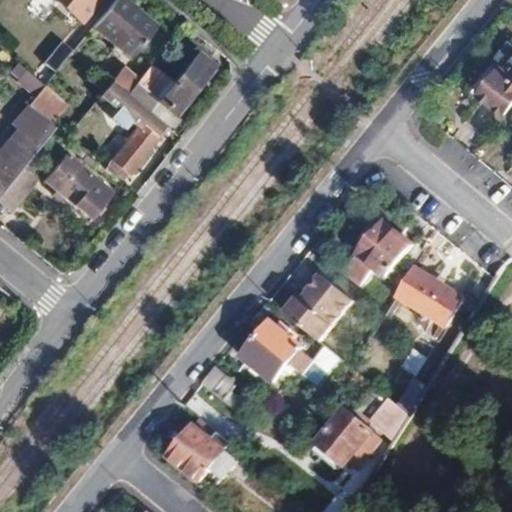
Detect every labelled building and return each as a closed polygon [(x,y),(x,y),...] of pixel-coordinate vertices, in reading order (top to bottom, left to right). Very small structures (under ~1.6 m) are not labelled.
[(99,0),(52,0),(81,23),(99,0)] [(155,28),(119,0),(112,0),(91,27),(130,59),(155,28)] [(174,35),(163,26),(148,45),(159,54),(174,35)] [(511,41),(509,39),(471,83),(505,112),(511,104),(511,41)] [(60,42),(43,63),(54,71),(71,50),(60,42)] [(174,116),(213,67),(196,53),(170,86),(148,68),(139,80),(127,95),(149,113),(157,103),(174,116)] [(18,63),(8,74),(29,95),(40,84),(18,63)] [(112,82),(127,95),(139,80),(124,67),(112,82)] [(127,95),(112,82),(99,97),(114,109),(127,95)] [(149,113),(127,95),(114,109),(118,113),(111,120),(125,133),(132,125),(139,131),(114,162),(127,174),(167,128),(149,113)] [(0,199),(27,167),(42,148),(28,136),(0,168),(0,199)] [(67,158),(45,184),(83,215),(103,194),(79,174),(82,170),(67,158)] [(27,167),(0,199),(0,202),(13,213),(41,179),(27,167)] [(385,226),(375,238),(369,233),(360,243),(366,248),(343,275),(359,289),(373,272),(384,282),(412,248),(385,226)] [(412,273),(392,304),(444,337),(464,306),(412,273)] [(297,302),(285,317),(320,345),(353,305),(321,278),(307,296),(308,297),(301,305),(297,302)] [(271,325),(257,342),(288,367),(295,372),(302,378),(313,365),(300,354),(302,351),(271,325)] [(288,367),(257,342),(242,360),(247,364),(239,374),(260,391),(267,381),(273,386),(283,374),(288,367)] [(401,367),(417,376),(428,357),(413,348),(401,367)] [(247,395),(216,369),(202,386),(233,412),(247,395)] [(395,440),(411,415),(386,398),(369,423),(395,440)] [(343,472),(345,473),(375,437),(353,419),(338,439),(331,433),(317,450),(330,461),(328,469),(336,476),(343,472)] [(202,420),(169,459),(198,483),(208,470),(224,452),(236,463),(243,454),(202,420)]
